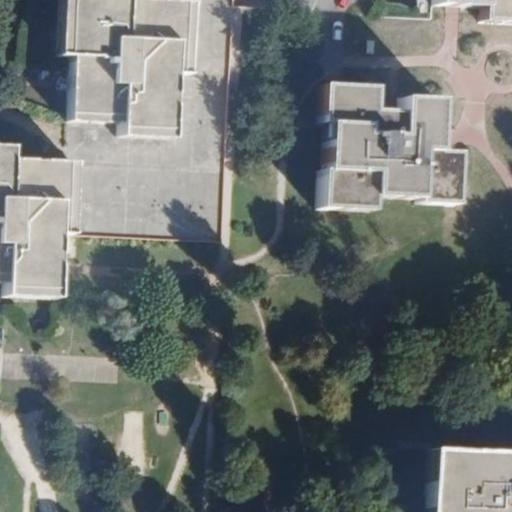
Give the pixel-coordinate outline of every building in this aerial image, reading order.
[(59,0),(56,61),(65,62),(68,0),(59,0)] [(68,0),(65,62),(70,62),(68,116),(117,118),(117,131),(167,133),(169,78),(174,77),(177,6),(122,4),(122,0),(68,0)] [(511,0),(433,0),(433,15),(450,15),(450,0),(463,0),(463,15),(483,15),(483,24),(511,23),(511,0)] [(310,83),(306,139),(313,140),(312,153),(415,160),(415,149),(417,123),(430,124),(431,105),(398,102),(397,114),(371,111),(372,88),(310,83)] [(0,149),(0,278),(3,279),(3,292),(52,293),(54,238),(59,238),(61,166),(8,164),(8,150),(0,149)] [(415,160),(413,198),(447,204),(453,153),(415,149),(415,160)] [(317,174),(315,208),(364,212),(372,195),(413,198),(415,160),(312,153),(317,174)] [(396,445),(396,455),(426,456),(426,453),(427,453),(427,447),(396,445)] [(426,456),(424,511),(511,511),(511,456),(427,453),(426,453),(426,456)]
